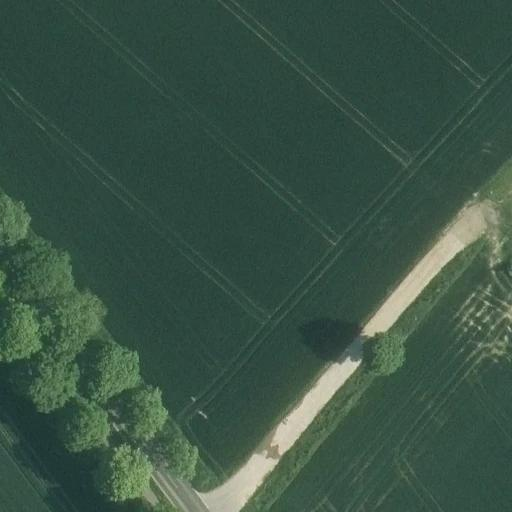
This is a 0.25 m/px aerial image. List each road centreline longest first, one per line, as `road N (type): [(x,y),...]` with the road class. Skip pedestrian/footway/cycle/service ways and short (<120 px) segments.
road 1 (track): [(489,219),(445,249),(224,511)]
road 2 (secondary): [(193,511),(0,250)]
